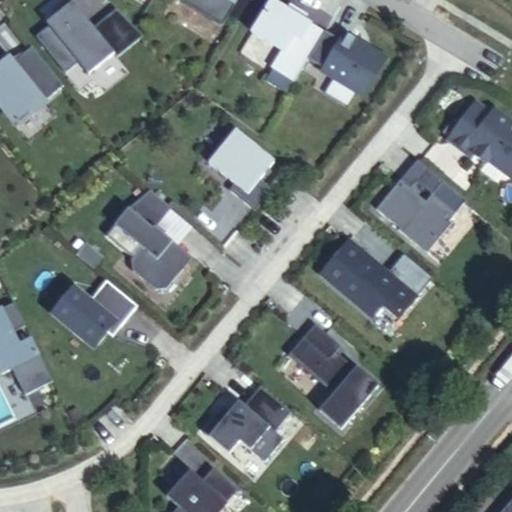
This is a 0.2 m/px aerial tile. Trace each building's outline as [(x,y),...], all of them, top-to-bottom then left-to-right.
[(59,18),(36,37),(65,73),(72,68),(85,57),(95,69),(114,54),(117,57),(143,36),(116,9),(94,27),(71,0),(67,0),(53,11),(59,18)] [(180,0),(222,25),(236,0),(180,0)] [(272,0),(271,0),(252,32),(285,51),(274,69),(295,82),(308,60),(315,47),(302,39),(311,23),(304,19),(307,14),(291,4),(288,9),(272,0)] [(340,41),(325,32),(315,47),(308,60),(323,68),(321,72),(358,94),(365,91),(386,57),(368,47),(366,50),(356,45),(359,41),(345,33),(340,41)] [(44,103),(64,87),(32,47),(13,63),(9,59),(0,66),(0,104),(18,126),(34,113),(31,109),(42,101),(44,103)] [(72,68),(81,80),(95,69),(85,57),(72,68)] [(477,105),(448,140),(470,159),(472,156),(484,166),(487,163),(504,178),(511,177),(511,126),(496,113),(492,117),(477,105)] [(237,132),(211,163),(234,182),(229,188),(255,210),(273,188),(246,168),(261,150),(237,132)] [(397,179),(373,208),(396,227),(395,228),(424,252),(448,222),(446,220),(463,199),(442,181),(425,202),(397,179)] [(171,209),(150,192),(104,229),(129,251),(127,253),(128,263),(153,283),(171,283),(187,264),(186,254),(155,229),(171,209)] [(349,242),(321,275),(371,318),(382,305),(398,319),(431,278),(404,255),(388,274),(349,242)] [(138,307),(107,282),(91,301),(75,288),(52,315),(94,350),(116,324),(121,328),(138,307)] [(12,301),(0,307),(0,369),(10,365),(22,389),(49,374),(29,335),(17,341),(11,329),(23,323),(12,301)] [(318,322),(277,369),(318,405),(303,423),(329,445),(382,382),(360,363),(358,365),(339,349),(344,343),(318,322)] [(229,409),(212,430),(238,452),(248,439),(273,460),(293,436),(284,429),(294,416),(263,390),(248,407),(242,402),(234,413),(229,409)] [(179,507),(174,511),(219,511),(239,490),(214,468),(203,480),(196,474),(172,501),(179,507)] [(168,496),(172,501),(196,474),(191,470),(168,496)]
